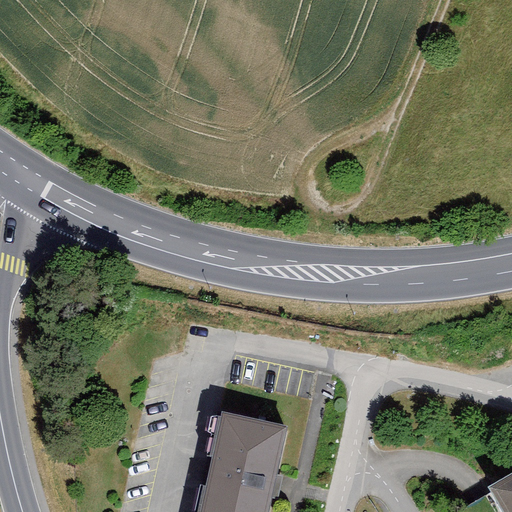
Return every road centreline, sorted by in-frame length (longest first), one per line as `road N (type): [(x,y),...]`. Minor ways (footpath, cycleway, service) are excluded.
road 1 (primary): [(21,174),(116,224),(245,262),(358,275),(511,263)]
road 2 (residential): [(354,443),(370,379),(380,373),(511,399)]
road 3 (track): [(442,0),(392,124)]
